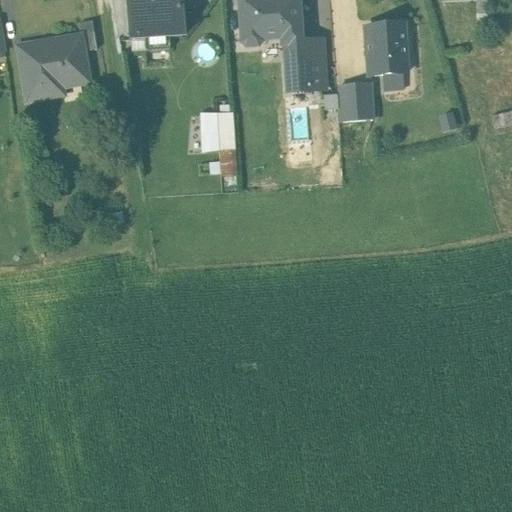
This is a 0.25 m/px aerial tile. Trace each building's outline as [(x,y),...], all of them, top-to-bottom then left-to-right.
[(181,0),(165,0),(124,3),(127,50),(142,49),(143,61),(168,59),(167,48),(184,47),(181,0)] [(298,0),(257,0),(239,1),(243,54),(261,52),(267,46),(279,47),(282,53),(285,100),(328,97),(324,44),(302,46),(298,0)] [(485,0),(483,0),(476,0),(476,17),(486,17),(485,0)] [(90,23),(76,26),(78,41),(80,40),(83,58),(95,55),(90,23)] [(404,23),(365,24),(367,80),(405,79),(405,52),(404,23)] [(414,76),(413,23),(404,23),(406,76),(414,76)] [(78,41),(17,51),(26,105),(47,102),(45,86),(87,78),(83,58),(80,40),(78,41)] [(370,86),(336,88),(338,124),(372,122),(370,86)] [(511,111),(489,116),(492,133),(511,129),(511,111)] [(204,113),(204,151),(239,151),(238,113),(204,113)] [(241,174),(240,151),(222,152),(223,162),(211,163),(212,175),(241,174)]
